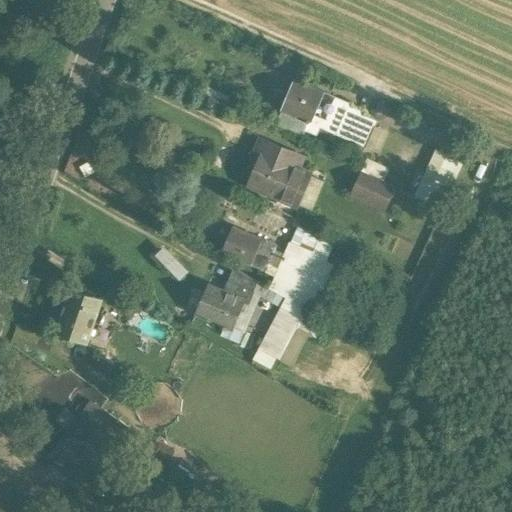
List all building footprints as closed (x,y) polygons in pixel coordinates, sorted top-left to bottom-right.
[(351,104),(295,79),(282,110),(307,121),(306,122),(309,123),(306,130),(317,135),(320,127),(338,135),(351,106),(351,104)] [(364,111),(351,106),(338,135),(366,147),(377,120),(363,114),(364,111)] [(304,157),(268,141),(250,184),(298,205),(310,174),(299,169),(304,157)] [(447,202),(464,155),(438,145),(421,192),(447,202)] [(395,186),(363,171),(352,194),(384,209),(395,186)] [(300,222),(291,243),(312,252),(311,255),(323,260),(331,238),(300,222)] [(277,245),(233,226),(222,252),(265,270),(277,245)] [(184,276),(193,268),(170,243),(161,250),(184,276)] [(312,252),(291,243),(275,281),(310,294),(323,260),(311,255),(312,252)] [(310,294),(275,281),(271,289),(307,308),(310,301),(316,303),(332,264),(323,260),(310,294)] [(258,281),(234,267),(224,291),(245,300),(244,302),(249,304),(258,281)] [(224,291),(208,285),(196,313),(226,325),(233,328),(234,326),(244,302),(245,300),(224,291)] [(102,299),(70,288),(54,333),(86,344),(102,299)] [(148,302),(127,288),(117,304),(137,318),(148,302)] [(98,338),(113,340),(115,323),(100,321),(98,338)] [(234,326),(233,328),(226,325),(225,326),(224,326),(223,328),(224,329),(222,335),(238,342),(243,330),(234,326)] [(367,375),(350,367),(345,378),(353,382),(339,412),(348,416),(367,375)] [(84,415),(51,459),(66,471),(99,427),(84,415)] [(99,427),(66,471),(95,493),(128,449),(99,427)] [(188,446),(155,430),(147,447),(180,463),(188,446)] [(152,489),(168,504),(188,482),(172,467),(152,489)]
